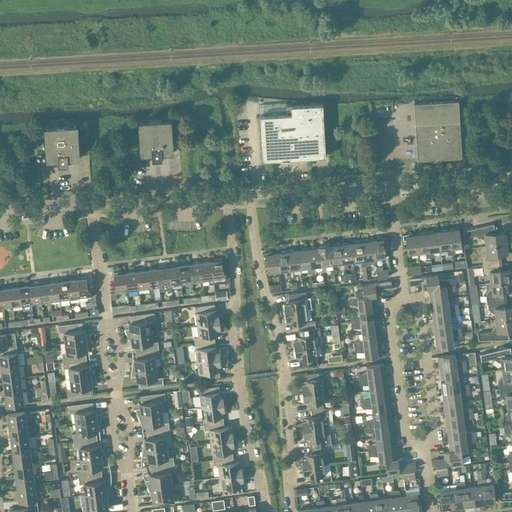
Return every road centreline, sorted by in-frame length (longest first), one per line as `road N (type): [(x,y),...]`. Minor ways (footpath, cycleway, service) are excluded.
road 1 (residential): [(293,511),(281,348),(249,197)]
road 2 (residential): [(228,199),(233,347),(265,511)]
road 3 (residential): [(420,444),(435,437),(418,301),(401,297)]
road 4 (residential): [(401,297),(388,304),(404,440),(420,444)]
road 5 (residential): [(249,197),(388,188)]
road 6 (residential): [(91,203),(228,199)]
road 7 (residential): [(388,188),(511,180)]
